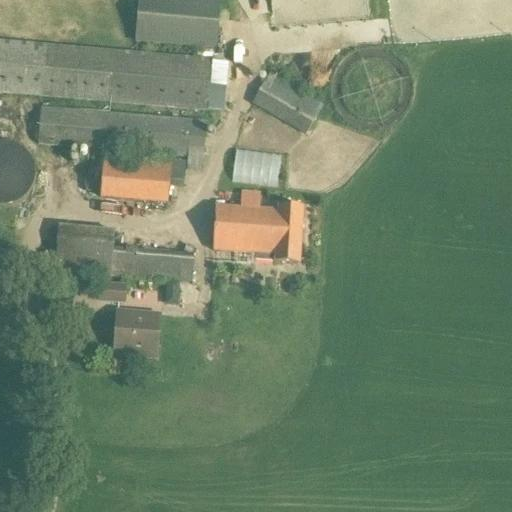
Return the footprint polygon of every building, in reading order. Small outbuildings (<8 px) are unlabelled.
[(217,51),(221,0),(138,0),(135,44),(217,51)] [(0,95),(208,113),(213,60),(0,41),(0,95)] [(305,137),(323,106),(269,74),(251,105),(305,137)] [(203,173),(207,122),(41,109),(38,147),(187,159),(186,172),(203,173)] [(0,208),(2,208),(9,208),(15,206),(22,202),(28,197),(32,190),(35,183),(35,176),(34,169),(32,162),(26,154),(21,150),(15,147),(9,145),(2,145),(0,145),(0,208)] [(183,189),(185,164),(104,157),(100,200),(168,206),(170,188),(183,189)] [(241,159),(241,184),(280,184),(281,160),(241,159)] [(260,210),(261,194),(241,193),(240,209),(216,207),(213,253),(254,256),(254,262),(273,263),(273,264),(300,266),(304,209),(278,207),(277,211),(260,210)] [(113,249),(110,278),(192,284),(194,255),(113,249)] [(125,307),(127,287),(99,285),(97,305),(125,307)] [(157,361),(161,316),(117,312),(113,357),(157,361)]
